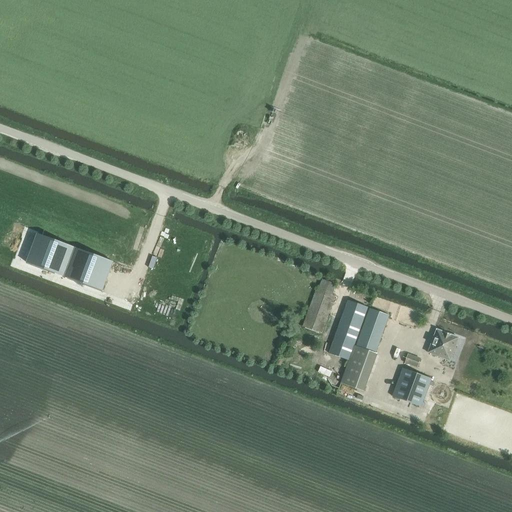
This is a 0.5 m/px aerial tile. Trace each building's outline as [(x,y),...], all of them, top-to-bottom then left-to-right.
[(38,234),(27,263),(103,291),(113,262),(38,234)] [(302,327),(322,335),(335,297),(332,296),(335,286),(319,279),(302,327)] [(347,300),(327,353),(347,360),(367,307),(347,300)] [(369,308),(356,346),(376,353),(389,315),(369,308)] [(428,352),(451,361),(450,362),(458,365),(461,355),(454,353),(459,338),(437,329),(428,352)] [(416,368),(420,359),(407,354),(404,363),(416,368)] [(326,370),(330,375),(340,369),(337,363),(326,370)] [(402,370),(392,398),(420,409),(430,381),(402,370)] [(439,413),(451,374),(439,371),(428,410),(439,413)] [(451,406),(466,412),(469,403),(454,398),(451,406)]
